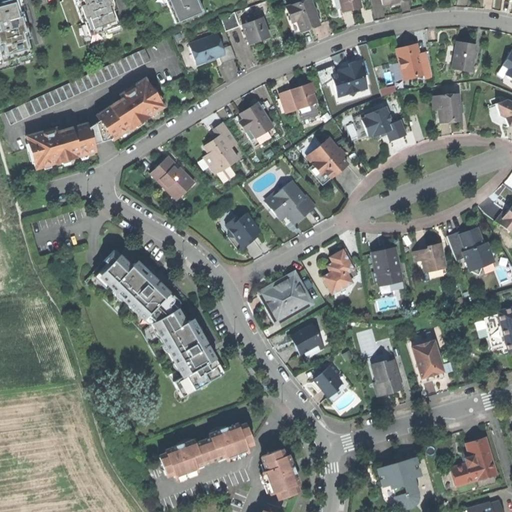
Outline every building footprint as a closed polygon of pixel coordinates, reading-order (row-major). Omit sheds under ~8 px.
[(61,0),(63,3),(60,4),(70,30),(72,29),(80,50),(121,35),(113,14),(116,13),(111,0),(61,0)] [(198,0),(151,0),(165,31),(204,14),(200,5),(198,0)] [(310,0),(308,0),(288,7),(293,22),(297,21),(301,33),(309,30),(319,26),(310,0)] [(358,0),(338,0),(342,14),(350,12),(361,9),(358,0)] [(0,73),(34,64),(27,42),(30,41),(23,14),(20,15),(16,1),(10,3),(1,5),(2,6),(0,6),(0,73)] [(223,19),(227,31),(241,26),(236,14),(223,19)] [(262,19),(242,26),(249,46),(257,43),(269,39),(262,19)] [(230,47),(222,49),(218,35),(189,45),(196,66),(205,63),(206,64),(213,61),(214,58),(218,57),(221,65),(227,63),(235,60),(230,47)] [(456,43),(451,70),(471,73),(475,46),(466,45),(456,43)] [(396,51),(403,81),(423,76),(424,80),(431,79),(431,72),(426,54),(418,56),(416,46),(403,49),(396,51)] [(138,53),(144,65),(150,63),(144,50),(138,53)] [(505,77),(511,81),(511,50),(502,66),(509,70),(505,77)] [(138,68),(144,65),(138,53),(133,56),(138,68)] [(133,56),(126,59),(131,71),(138,68),(133,56)] [(126,59),(119,62),(125,74),(131,71),(126,59)] [(338,98),(347,95),(352,97),(354,97),(359,89),(366,87),(363,77),(367,76),(362,61),(355,63),(348,65),(350,71),(343,73),(342,70),(337,72),(337,74),(332,76),(331,78),(337,97),(338,98)] [(125,74),(119,62),(113,65),(119,77),(125,74)] [(113,65),(107,68),(112,80),(119,77),(113,65)] [(100,70),(106,83),(112,80),(107,68),(100,70)] [(100,86),(106,83),(100,70),(94,74),(100,86)] [(94,74),(88,76),(93,89),(100,86),(94,74)] [(81,79),(87,92),(93,89),(88,76),(81,79)] [(81,94),(87,92),(81,79),(75,82),(81,94)] [(141,121),(144,122),(151,116),(150,115),(156,111),(158,113),(164,109),(156,97),(154,98),(150,92),(152,91),(144,79),(119,96),(121,100),(96,116),(113,142),(114,141),(120,137),(119,135),(124,132),(126,133),(134,128),(135,125),(138,123),(141,121)] [(75,82),(68,85),(74,97),(81,94),(75,82)] [(74,97),(68,85),(62,88),(68,100),(74,97)] [(298,88),(290,91),(298,111),(316,104),(309,85),(298,88)] [(394,86),(379,90),(381,97),(395,92),(394,86)] [(68,100),(62,88),(56,91),(61,103),(68,100)] [(56,91),(49,94),(55,106),(61,103),(56,91)] [(290,91),(278,95),(285,115),(298,111),(290,91)] [(43,97),(49,109),(55,106),(49,94),(43,97)] [(448,123),(461,122),(458,96),(432,98),(433,111),(438,111),(439,124),(448,123)] [(42,112),(49,109),(43,97),(36,100),(42,112)] [(30,102),(36,115),(42,112),(36,100),(30,102)] [(511,126),(511,103),(506,101),(495,105),(499,117),(505,119),(507,128),(511,126)] [(30,118),(36,115),(30,102),(24,105),(30,118)] [(245,133),(249,130),(255,139),(273,128),(258,104),(247,111),(240,115),(243,120),(238,123),(245,133)] [(24,121),(30,118),(24,105),(18,108),(24,121)] [(11,111),(17,124),(24,121),(18,108),(11,111)] [(374,115),(366,118),(361,120),(367,136),(372,134),(374,137),(380,135),(387,132),(388,135),(390,141),(405,135),(399,120),(390,123),(384,108),(373,113),(374,115)] [(10,127),(17,124),(11,111),(5,114),(10,127)] [(68,159),(71,161),(81,158),(80,156),(87,154),(87,156),(95,154),(87,124),(57,133),(56,129),(26,137),(28,145),(30,145),(32,151),(30,152),(36,171),(43,169),(43,166),(50,164),(50,167),(58,165),(62,161),(65,160),(68,159)] [(203,159),(214,175),(219,171),(220,172),(238,161),(230,148),(237,144),(223,124),(213,131),(218,138),(210,144),(203,148),(208,156),(203,159)] [(347,164),(342,158),(344,156),(329,138),(306,157),(313,165),(308,169),(322,185),(337,172),(347,164)] [(150,175),(176,202),(194,185),(179,169),(177,171),(173,168),(174,167),(166,159),(157,168),(150,175)] [(305,195),(304,196),(291,181),(265,203),(277,217),(284,212),(287,216),(294,224),(303,217),(315,207),(305,195)] [(501,214),(496,222),(510,233),(511,230),(511,205),(508,211),(505,209),(501,214)] [(281,221),(287,216),(284,212),(277,217),(281,221)] [(252,238),(260,232),(246,214),(238,220),(236,217),(225,225),(229,230),(228,237),(236,239),(242,241),(246,247),(252,242),(254,241),(252,238)] [(452,234),(447,236),(457,261),(465,258),(470,271),(476,274),(479,273),(481,267),(493,262),(492,258),(494,254),(490,253),(488,248),(485,249),(483,244),(477,228),(466,232),(465,230),(459,233),(452,236),(452,234)] [(243,249),(246,247),(242,241),(236,239),(243,249)] [(427,249),(413,252),(415,262),(417,262),(421,281),(447,276),(440,244),(431,246),(427,247),(427,249)] [(182,398),(230,370),(214,342),(200,316),(196,317),(185,298),(165,279),(142,257),(140,258),(128,248),(119,257),(113,252),(84,282),(128,325),(130,323),(142,333),(167,378),(170,377),(182,398)] [(345,248),(342,250),(349,262),(351,261),(351,260),(345,248)] [(330,273),(321,277),(331,294),(352,283),(346,273),(355,268),(351,261),(349,262),(342,250),(335,254),(329,257),(332,263),(334,266),(328,270),(330,273)] [(383,251),(371,253),(375,272),(373,272),(375,284),(378,283),(378,285),(402,281),(396,251),(386,254),(383,254),(383,251)] [(273,325),(311,304),(294,273),(278,282),(256,295),(273,325)] [(498,314),(508,352),(508,354),(511,353),(511,307),(497,312),(498,314)] [(456,319),(463,316),(460,310),(453,313),(456,319)] [(503,354),(508,352),(498,314),(482,319),(491,348),(501,345),(503,354)] [(299,356),(321,344),(311,326),(290,338),(294,347),(299,356)] [(433,342),(411,348),(420,378),(430,375),(442,371),(433,342)] [(393,360),(372,367),(376,382),(374,383),(377,396),(399,390),(402,389),(393,360)] [(333,391),(341,385),(334,377),(338,374),(332,366),(313,382),(319,389),(327,399),(335,393),(333,391)] [(245,445),(252,443),(245,425),(238,428),(237,425),(226,429),(226,427),(213,432),(214,434),(208,436),(209,439),(194,445),(193,442),(187,444),(186,441),(174,445),(175,448),(164,452),(165,455),(158,457),(165,475),(172,472),(173,477),(176,476),(194,470),(203,466),(202,463),(216,458),(217,461),(227,458),(245,451),(246,450),(245,445)] [(208,433),(208,436),(214,434),(213,432),(226,427),(223,426),(220,426),(217,427),(213,429),(210,431),(208,433)] [(464,461),(465,464),(451,468),(456,486),(495,474),(485,441),(466,446),(469,457),(467,457),(466,459),(464,461)] [(297,493),(294,486),(296,485),(292,474),(295,473),(291,460),(288,461),(286,455),(283,457),(280,449),(262,456),(264,463),(261,464),(264,474),(270,492),(271,494),(276,492),(279,499),(297,493)] [(246,455),(245,451),(227,458),(228,462),(246,455)] [(289,456),(286,455),(288,461),(291,460),(295,473),(295,469),(294,464),(293,462),(292,459),(289,456)] [(416,495),(411,477),(418,475),(413,458),(392,465),(378,469),(383,486),(390,484),(395,500),(397,504),(401,506),(405,507),(409,506),(413,503),(416,499),(416,495)] [(195,474),(194,470),(176,476),(178,481),(195,474)] [(266,493),(270,492),(264,474),(260,475),(266,493)] [(466,511),(501,511),(501,508),(499,503),(489,506),(489,508),(484,509),(482,506),(466,510),(466,511)]
